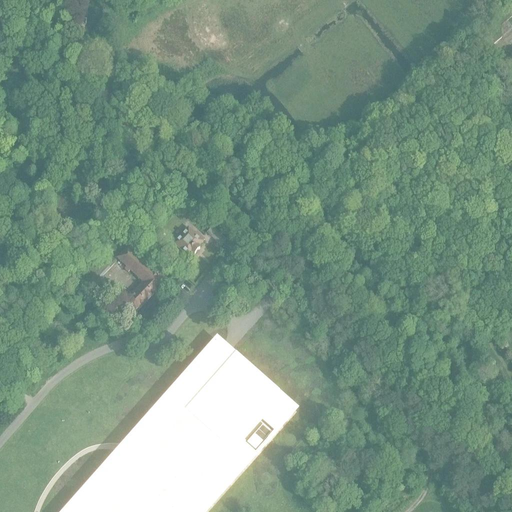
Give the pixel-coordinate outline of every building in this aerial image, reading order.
[(471,43),(481,54),(511,29),(503,18),(471,43)] [(207,234),(221,247),(227,242),(213,228),(207,234)] [(198,248),(204,243),(200,240),(199,241),(193,236),(194,234),(189,229),(183,235),(188,240),(185,244),(179,239),(174,244),(180,250),(178,252),(186,260),(188,259),(193,254),(194,255),(199,249),(198,248)] [(147,267),(153,260),(135,243),(130,250),(127,248),(127,249),(122,245),(119,249),(118,248),(110,256),(106,252),(77,282),(83,287),(87,283),(92,287),(116,262),(118,259),(143,283),(123,304),(132,313),(140,305),(142,307),(146,303),(143,301),(162,281),(160,279),(162,277),(156,272),(154,274),(147,267)] [(209,511),(298,411),(216,339),(123,445),(63,511),(209,511)]
